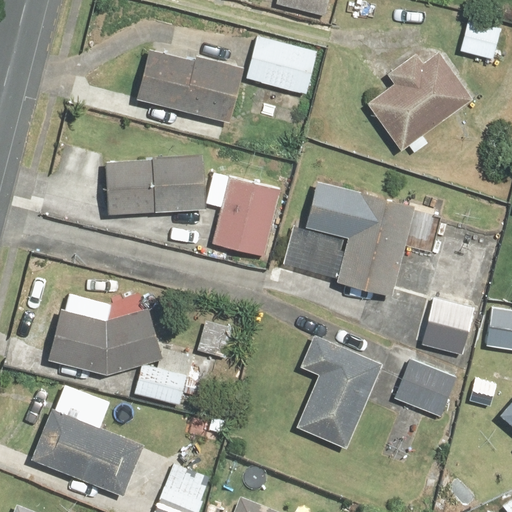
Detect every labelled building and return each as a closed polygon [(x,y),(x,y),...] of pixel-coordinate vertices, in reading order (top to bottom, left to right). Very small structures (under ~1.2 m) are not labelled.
[(330,0),(275,0),(275,5),(327,17),(330,0)] [(506,29),(464,16),(453,53),(495,65),(506,29)] [(317,52),(256,37),(244,85),(306,100),(317,52)] [(147,48),(134,98),(228,122),(242,67),(193,55),(192,60),(147,48)] [(391,83),(365,101),(400,149),(471,99),(437,51),(423,60),(417,52),(386,74),(391,83)] [(104,159),(107,215),(204,209),(200,153),(104,159)] [(239,248),(261,253),(278,186),(230,174),(213,241),(239,248)] [(417,202),(318,176),(307,218),(349,229),(335,282),(392,297),(417,202)] [(486,249),(444,236),(425,299),(467,311),(486,249)] [(60,308),(47,359),(105,373),(162,359),(149,306),(104,318),(60,308)] [(511,308),(489,306),(486,346),(511,347),(511,308)] [(236,327),(211,322),(204,355),(229,360),(236,327)] [(317,374),(295,427),(346,448),(382,362),(313,333),(299,366),(317,374)] [(455,376),(409,357),(393,396),(439,415),(455,376)] [(511,396),(497,414),(511,426),(511,396)] [(51,406),(29,458),(122,496),(144,444),(51,406)] [(225,426),(192,415),(184,438),(217,449),(225,426)] [(197,511),(211,476),(173,462),(154,511),(197,511)] [(272,511),(239,499),(234,511),(272,511)] [(40,511),(16,502),(11,511),(40,511)]
